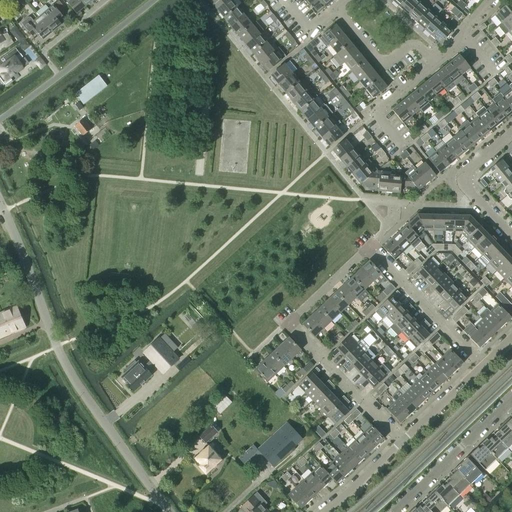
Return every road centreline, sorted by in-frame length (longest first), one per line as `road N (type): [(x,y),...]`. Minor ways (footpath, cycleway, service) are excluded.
road 1 (residential): [(401,446),(288,324),(372,248),(481,369)]
road 2 (residential): [(167,511),(70,375),(0,201)]
road 3 (residential): [(395,511),(511,402)]
road 4 (residential): [(511,237),(462,179),(505,137)]
road 5 (residential): [(444,55),(367,50),(335,9)]
